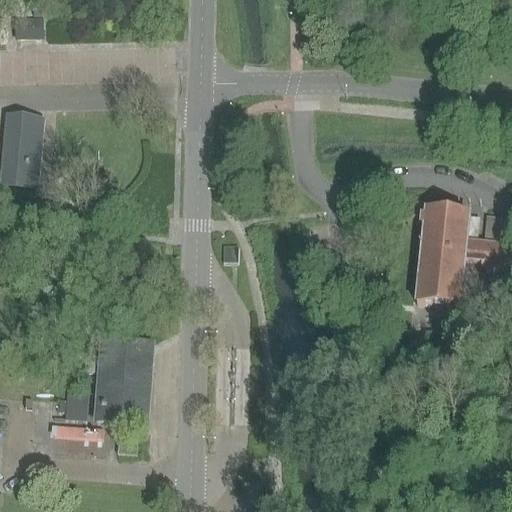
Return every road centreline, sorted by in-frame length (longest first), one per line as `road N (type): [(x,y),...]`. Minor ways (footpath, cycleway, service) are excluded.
road 1 (unclassified): [(189,511),(199,84)]
road 2 (unclassified): [(199,84),(328,83),(511,101)]
